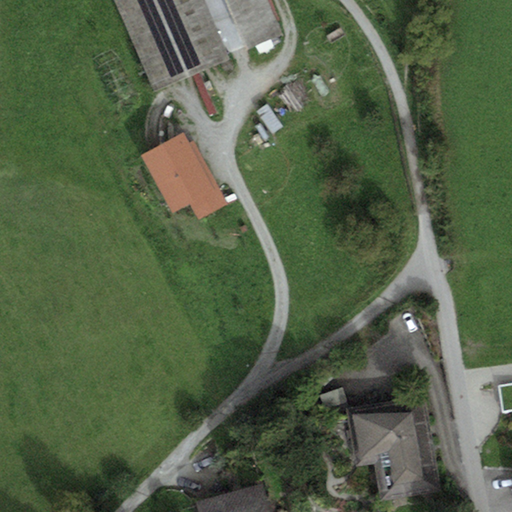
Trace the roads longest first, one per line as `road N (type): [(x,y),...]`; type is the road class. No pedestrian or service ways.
road 1 (track): [(257,385),(281,308),(280,280),(227,159),(233,121),(295,44),(279,0)]
road 2 (residential): [(122,511),(257,385),(430,268)]
road 3 (track): [(430,268),(397,92),(345,0)]
road 4 (residential): [(481,511),(430,268)]
